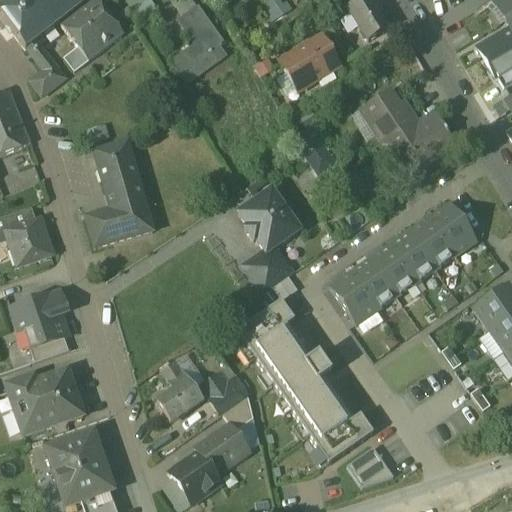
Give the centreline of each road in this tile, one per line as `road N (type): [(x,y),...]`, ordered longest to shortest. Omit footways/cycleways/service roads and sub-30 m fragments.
road 1 (unclassified): [(150,511),(41,158),(0,63)]
road 2 (residential): [(511,180),(401,0)]
road 3 (unclassified): [(511,465),(359,511)]
